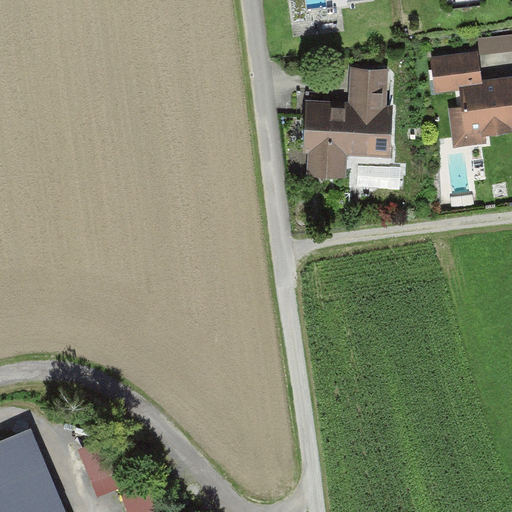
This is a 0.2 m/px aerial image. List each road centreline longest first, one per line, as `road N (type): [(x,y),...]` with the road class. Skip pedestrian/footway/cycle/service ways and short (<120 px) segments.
road 1 (residential): [(254,0),(317,511)]
road 2 (track): [(511,212),(285,244)]
